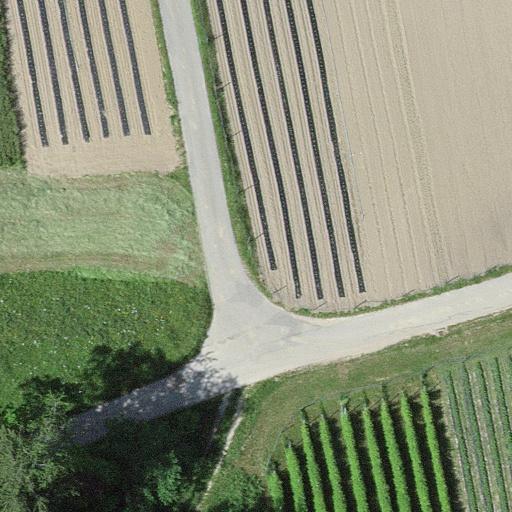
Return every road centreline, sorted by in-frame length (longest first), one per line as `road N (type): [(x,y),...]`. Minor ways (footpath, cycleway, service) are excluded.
road 1 (unclassified): [(511,284),(237,361),(168,0)]
road 2 (track): [(237,361),(0,456)]
road 3 (track): [(237,361),(173,511)]
